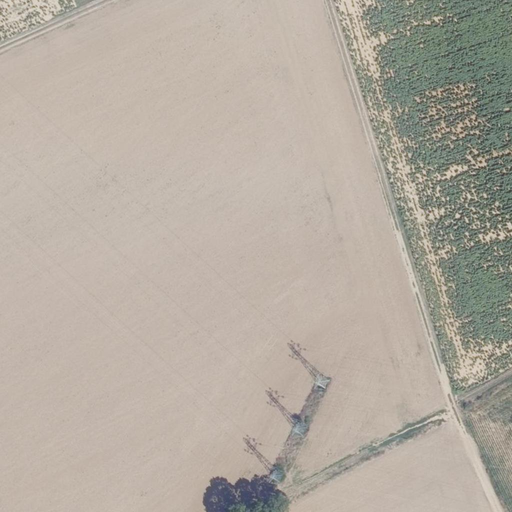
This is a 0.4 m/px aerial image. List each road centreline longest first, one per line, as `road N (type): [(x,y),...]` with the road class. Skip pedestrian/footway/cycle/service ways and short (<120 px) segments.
road 1 (track): [(329,0),(452,410)]
road 2 (track): [(250,511),(452,410)]
road 3 (track): [(0,51),(113,0)]
